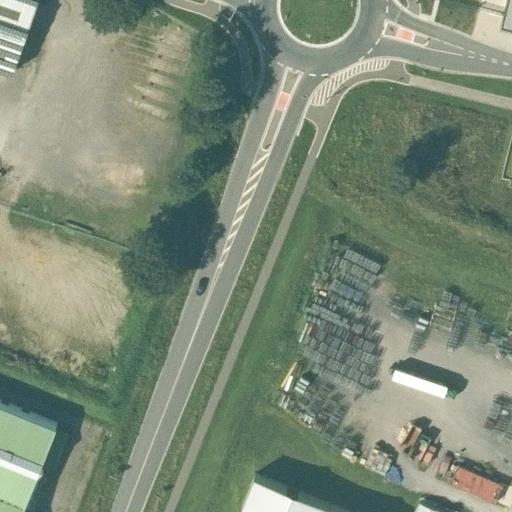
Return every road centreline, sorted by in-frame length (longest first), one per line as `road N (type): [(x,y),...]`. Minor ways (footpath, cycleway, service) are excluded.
road 1 (secondary): [(301,56),(125,511)]
road 2 (unclassified): [(492,61),(368,24)]
